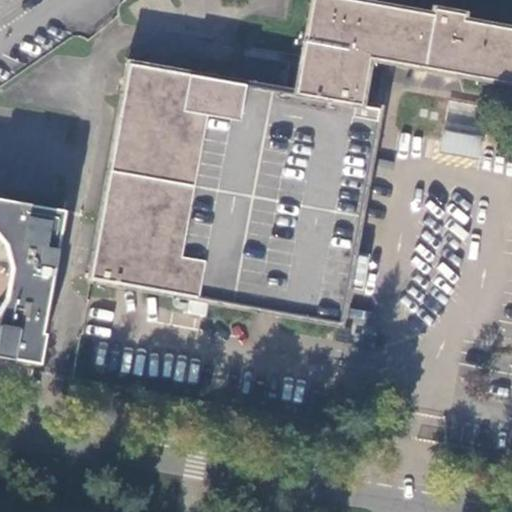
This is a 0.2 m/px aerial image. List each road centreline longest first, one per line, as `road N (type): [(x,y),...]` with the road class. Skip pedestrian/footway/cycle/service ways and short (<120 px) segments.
road 1 (unknown): [(283,300),(317,132),(281,109),(240,120),(220,187),(211,284),(251,297)]
road 2 (tertiary): [(406,500),(191,468),(0,428)]
road 3 (unknown): [(41,437),(80,172)]
road 4 (unknown): [(95,45),(217,0)]
road 5 (unknown): [(80,172),(95,45)]
